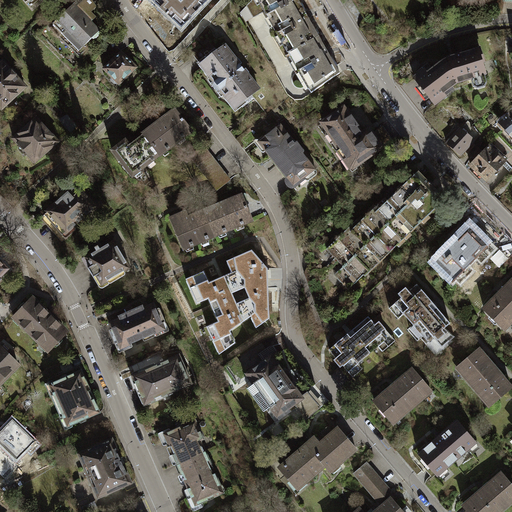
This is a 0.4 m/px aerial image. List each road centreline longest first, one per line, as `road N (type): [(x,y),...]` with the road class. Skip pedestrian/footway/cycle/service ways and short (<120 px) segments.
road 1 (residential): [(118,0),(273,200),(289,242),(291,326),(304,356),(439,511)]
road 2 (residential): [(0,206),(66,289),(165,511)]
road 3 (residential): [(511,227),(415,125),(375,69)]
road 4 (residential): [(375,69),(428,38),(511,19)]
